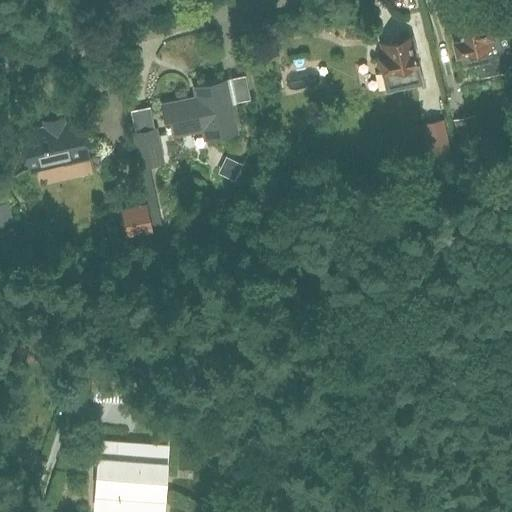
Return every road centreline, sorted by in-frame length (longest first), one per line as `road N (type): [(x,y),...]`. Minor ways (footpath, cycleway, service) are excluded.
road 1 (unclassified): [(289,0),(0,65)]
road 2 (unclassified): [(31,511),(78,391)]
